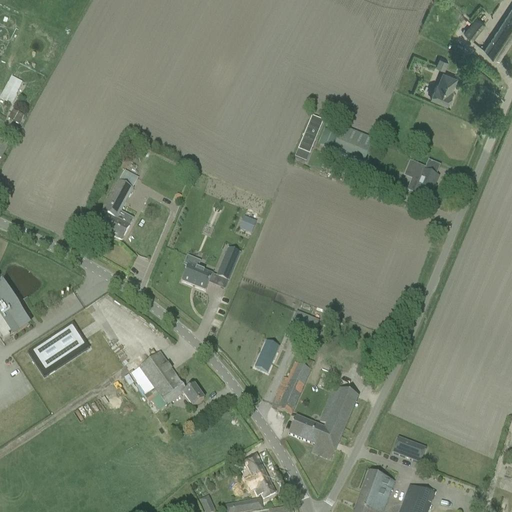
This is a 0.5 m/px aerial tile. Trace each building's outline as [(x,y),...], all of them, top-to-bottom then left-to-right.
[(511,8),(485,50),(499,60),(511,39),(511,8)] [(464,33),(473,40),(486,24),(477,17),(464,33)] [(436,67),(445,70),(448,62),(440,58),(436,67)] [(452,91),(457,78),(443,72),(438,85),(436,84),(431,98),(448,105),(453,91),(452,91)] [(0,101),(12,106),(21,82),(8,77),(0,99),(0,101)] [(7,120),(19,127),(24,118),(12,111),(7,120)] [(311,118),(298,151),(309,156),(322,123),(311,118)] [(332,153),(363,165),(372,141),(342,129),(332,153)] [(318,146),(330,151),(336,135),(325,130),(318,146)] [(414,195),(429,201),(433,193),(431,192),(437,179),(424,173),(425,170),(409,163),(405,175),(420,181),(414,195)] [(107,216),(100,230),(121,242),(129,228),(116,221),(133,191),(118,183),(101,213),(107,216)] [(235,240),(253,248),(258,236),(223,221),(214,240),(232,247),(235,240)] [(216,278),(215,278),(228,283),(239,255),(240,255),(227,250),(216,278)] [(188,267),(181,283),(181,284),(182,283),(204,293),(205,293),(212,276),(211,276),(188,267),(189,266),(188,266),(188,267)] [(28,327),(17,311),(16,312),(13,308),(11,305),(12,304),(4,291),(2,287),(3,286),(2,285),(0,288),(0,339),(3,343),(28,327)] [(292,323),(314,333),(318,322),(296,313),(292,323)] [(72,325),(27,354),(44,380),(89,350),(72,325)] [(203,401),(194,387),(186,393),(159,355),(150,361),(137,341),(116,356),(155,415),(183,396),(192,409),(203,401)] [(263,348),(254,369),(267,375),(276,354),(263,348)] [(271,409),(290,417),(310,372),(294,365),(287,380),(283,379),(271,409)] [(295,419),(288,436),(314,447),(311,454),(330,463),(339,442),(357,399),(348,395),(334,389),(324,412),(319,424),(325,427),(323,430),(317,428),(304,422),(295,419)] [(392,455),(420,465),(425,450),(397,440),(392,455)] [(246,461),(243,463),(249,475),(253,483),(258,492),(262,501),(275,494),(255,456),(246,461)] [(248,487),(253,484),(248,474),(242,477),(248,487)] [(353,511),(383,511),(394,484),(368,474),(353,511)] [(427,511),(433,497),(409,488),(400,511),(427,511)] [(202,500),(207,511),(214,511),(208,497),(202,500)] [(231,507),(231,511),(252,511),(251,503),(231,507)]
